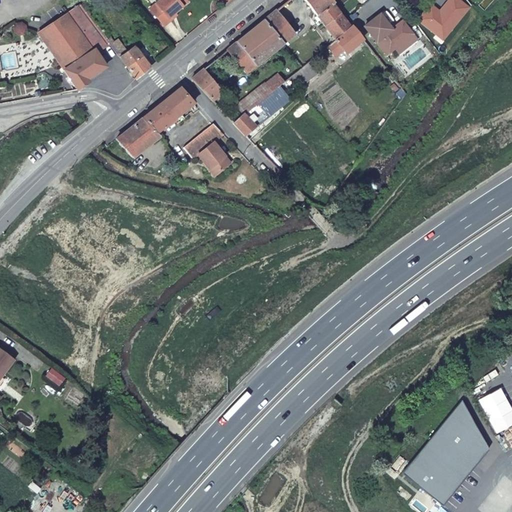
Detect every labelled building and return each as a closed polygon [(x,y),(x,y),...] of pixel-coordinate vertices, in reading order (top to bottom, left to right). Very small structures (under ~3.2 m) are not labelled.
[(160,0),(150,9),(164,26),(170,20),(169,18),(187,3),(184,0),(160,0)] [(334,4),(330,0),(302,0),(330,35),(328,37),(332,42),(351,27),(354,25),(346,14),(341,17),(332,6),(334,4)] [(429,7),(416,22),(435,37),(440,32),(446,36),(467,11),(453,0),(450,0),(438,15),(429,7)] [(79,2),(78,3),(80,6),(89,19),(91,17),(81,3),(80,2),(79,2)] [(38,31),(41,36),(78,88),(89,80),(88,79),(106,65),(94,49),(101,44),(107,39),(91,17),(89,19),(80,6),(78,3),(38,31)] [(263,22),(281,46),(293,36),(274,13),(263,22)] [(387,27),(379,17),(364,28),(385,57),(393,51),(411,37),(401,24),(391,32),(386,31),(387,27)] [(263,22),(236,43),(255,67),(281,46),(263,22)] [(346,53),(361,40),(351,27),(332,42),(327,46),(335,56),(343,49),(346,53)] [(446,36),(440,32),(435,37),(441,42),(446,36)] [(107,39),(135,78),(150,67),(136,49),(132,47),(126,51),(117,39),(113,42),(109,37),(107,39)] [(411,37),(393,51),(398,57),(416,43),(411,37)] [(255,67),(236,43),(226,52),(245,75),(255,67)] [(316,72),(308,62),(299,68),(291,75),(300,85),(316,72)] [(203,70),(191,79),(212,101),(223,93),(203,70)] [(276,87),(281,83),(274,75),(243,101),(249,109),(276,87)] [(232,123),(244,136),(258,124),(252,116),(258,111),(265,119),(287,100),(276,87),(249,109),(242,115),(232,123)] [(155,134),(193,104),(180,88),(142,118),(155,134)] [(249,109),(243,101),(235,107),(242,115),(249,109)] [(158,138),(155,134),(142,118),(115,139),(131,159),(158,138)] [(213,124),(211,125),(182,150),(191,161),(197,156),(213,143),(223,135),(213,124)] [(230,165),(213,143),(197,156),(214,177),(230,165)] [(0,374),(13,356),(0,346),(0,374)] [(397,470),(437,502),(485,446),(458,397),(397,470)]
